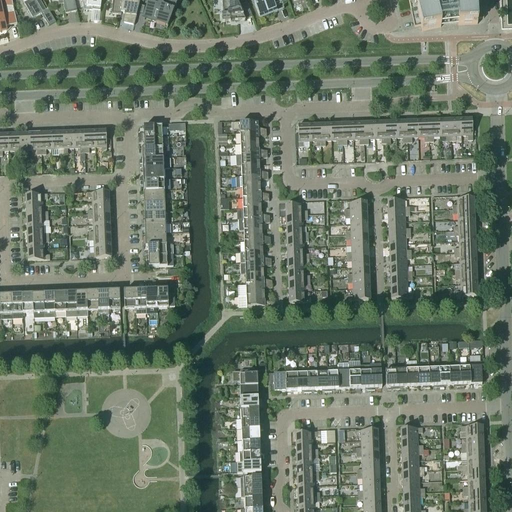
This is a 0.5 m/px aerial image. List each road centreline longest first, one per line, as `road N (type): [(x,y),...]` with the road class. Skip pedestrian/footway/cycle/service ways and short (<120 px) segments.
road 1 (tertiary): [(472,61),(0,77)]
road 2 (residential): [(0,55),(85,32),(148,45),(224,46),(358,6)]
road 3 (tertiary): [(21,97),(359,84)]
road 4 (residential): [(499,180),(394,181),(383,191),(360,183),(294,184),(285,169),(283,116)]
road 5 (residential): [(6,280),(2,184),(121,181)]
road 6 (residential): [(6,280),(120,277),(121,181)]
road 7 (residential): [(282,511),(274,500),(288,415),(389,412)]
road 8 (residential): [(127,119),(200,104),(283,116)]
road 9 (tertiary): [(504,303),(499,180)]
